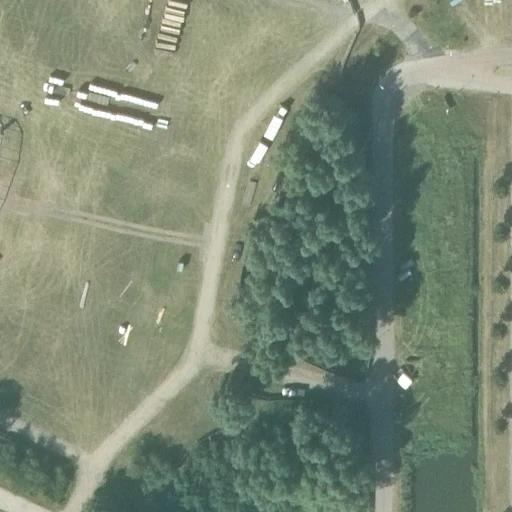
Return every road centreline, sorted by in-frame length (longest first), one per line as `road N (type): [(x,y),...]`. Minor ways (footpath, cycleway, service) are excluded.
road 1 (unclassified): [(384,511),(382,109),(397,84),(458,72)]
road 2 (track): [(195,354),(233,140),(385,0)]
road 3 (track): [(98,464),(195,354),(384,396)]
road 4 (track): [(0,417),(98,464),(73,511)]
